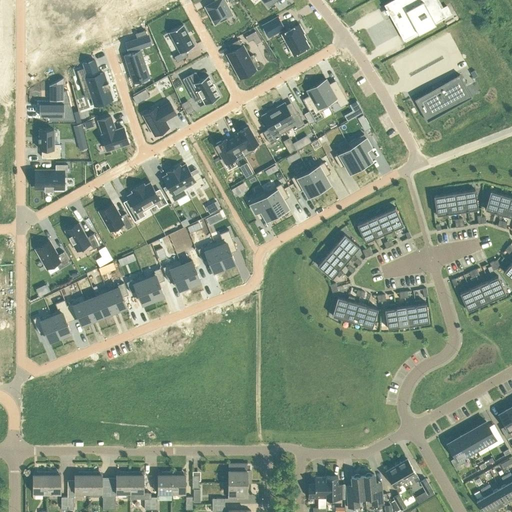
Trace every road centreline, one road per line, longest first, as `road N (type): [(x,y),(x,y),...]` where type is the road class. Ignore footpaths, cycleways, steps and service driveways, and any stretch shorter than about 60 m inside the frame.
road 1 (residential): [(19,224),(19,355),(39,370),(249,286),(261,248),(418,161)]
road 2 (residential): [(262,450),(13,451)]
road 3 (residential): [(20,0),(19,224)]
road 4 (residential): [(411,428),(402,404),(407,385),(453,342),(430,258)]
road 5 (residential): [(342,34),(418,161)]
road 6 (residential): [(19,224),(143,154)]
road 7 (residential): [(238,100),(342,34)]
